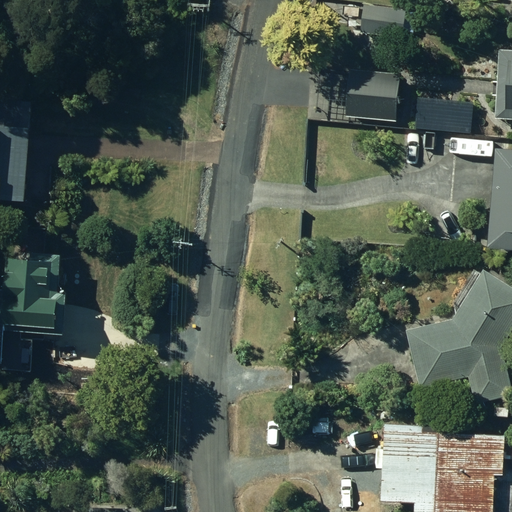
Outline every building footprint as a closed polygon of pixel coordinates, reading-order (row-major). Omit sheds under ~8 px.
[(359,29),(399,34),(402,5),(361,1),(359,29)] [(492,115),(511,115),(511,44),(495,44),(492,115)] [(343,113),(393,117),(398,70),(347,66),(343,113)] [(0,194),(20,196),(29,96),(0,93),(0,194)] [(336,127),(316,126),(315,168),(334,169),(334,161),(345,162),(346,147),(336,146),(336,127)] [(483,242),(511,244),(511,143),(492,142),(483,242)] [(0,326),(58,329),(60,287),(52,287),(54,249),(25,248),(25,254),(2,254),(2,266),(0,266),(0,326)] [(465,372),(472,401),(510,391),(497,341),(511,317),(511,283),(478,262),(448,314),(403,325),(417,383),(465,372)] [(489,511),(492,470),(499,471),(502,430),(419,426),(419,418),(380,416),(377,497),(410,498),(410,509),(421,510),(420,511),(489,511)]
